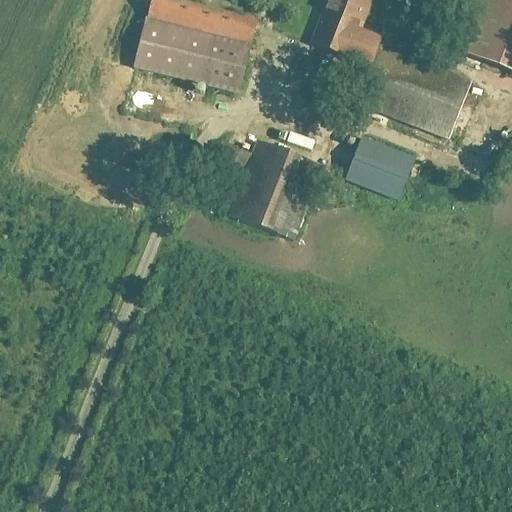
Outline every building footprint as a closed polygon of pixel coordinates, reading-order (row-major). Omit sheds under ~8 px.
[(182,0),(159,0),(137,71),(244,104),(269,27),(182,0)] [(330,0),(311,48),(379,76),(392,44),(365,32),(378,0),(330,0)] [(511,0),(490,0),(466,50),(511,72),(511,0)] [(468,111),(478,86),(399,55),(389,79),(468,111)] [(367,141),(349,179),(405,206),(423,168),(367,141)] [(260,151),(237,219),(293,238),(316,171),(260,151)]
